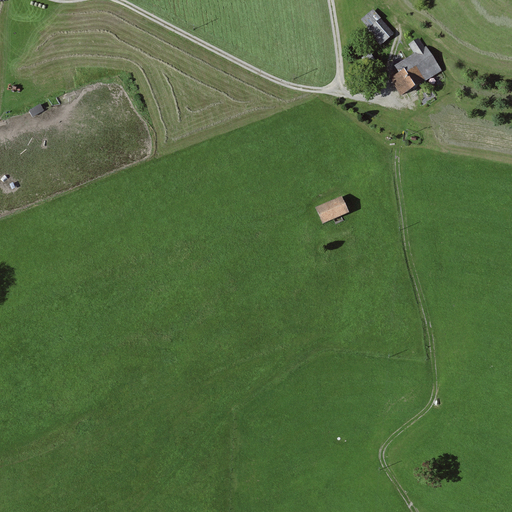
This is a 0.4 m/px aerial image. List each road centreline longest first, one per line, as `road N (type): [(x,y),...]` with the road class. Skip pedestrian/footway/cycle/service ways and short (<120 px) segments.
road 1 (track): [(317,91),(397,153),(435,392),(386,443),(382,460),(415,511)]
road 2 (unclassified): [(330,0),(340,91),(268,77),(118,0)]
